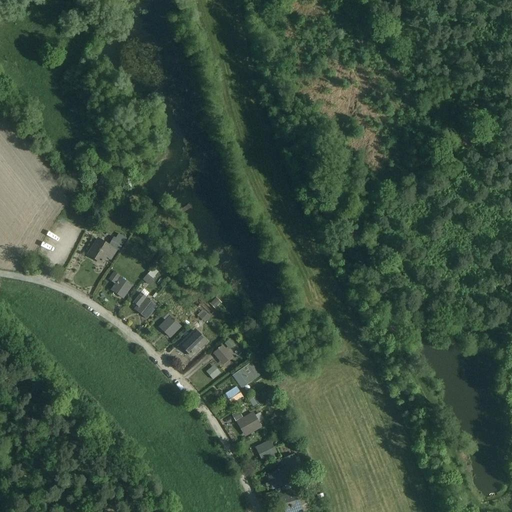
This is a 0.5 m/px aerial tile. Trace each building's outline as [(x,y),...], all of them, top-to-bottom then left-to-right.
[(117,232),(109,244),(119,250),(127,238),(117,232)] [(115,251),(98,240),(89,254),(102,262),(106,256),(111,258),(115,251)] [(150,286),(154,277),(146,273),(142,282),(150,286)] [(121,278),(114,288),(124,296),(132,286),(121,278)] [(146,298),(138,307),(149,316),(157,306),(146,298)] [(170,317),(162,326),(172,336),(180,326),(170,317)] [(206,342),(195,332),(182,345),(192,355),(206,342)] [(231,354),(238,348),(234,344),(228,350),(231,354)] [(224,346),(215,353),(222,361),(231,355),(224,346)] [(205,371),(213,380),(221,373),(213,364),(205,371)] [(243,370),(234,376),(240,385),(249,379),(243,370)] [(237,388),(226,394),(233,406),(244,399),(237,388)] [(255,415),(243,420),(250,432),(261,426),(255,415)] [(270,442),(259,448),(265,460),(276,454),(270,442)] [(294,455),(283,459),(287,470),(297,466),(294,455)] [(284,471),(272,475),(277,487),(288,483),(284,471)] [(295,495),(281,499),(284,511),(290,509),(291,511),(299,511),(301,511),(295,495)]
